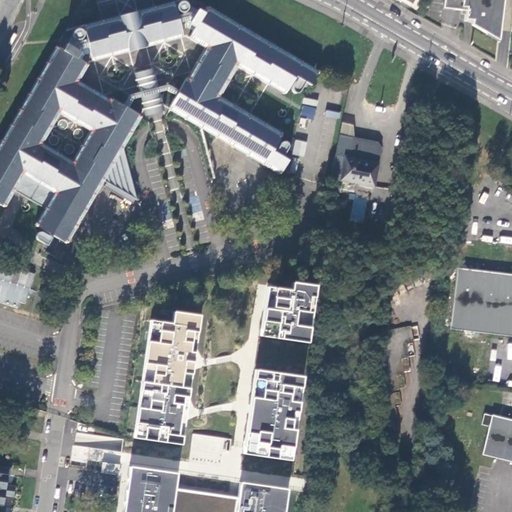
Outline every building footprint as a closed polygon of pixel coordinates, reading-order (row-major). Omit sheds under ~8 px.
[(443,0),(442,9),(463,11),(463,21),(463,19),(468,20),(470,20),(470,25),(497,40),(502,0),(443,0)] [(178,8),(178,10),(179,11),(181,12),(182,12),(183,13),(185,12),(186,12),(187,11),(188,10),(188,9),(188,8),(188,6),(188,5),(187,3),(185,2),(184,2),(182,2),(180,3),(179,4),(178,6),(178,8)] [(186,12),(185,12),(186,14),(189,14),(193,16),(196,10),(188,5),(188,6),(188,8),(188,9),(188,10),(187,11),(186,12)] [(166,19),(178,16),(176,6),(164,9),(166,19)] [(181,27),(178,17),(178,16),(166,19),(164,9),(132,18),(97,27),(99,36),(87,39),(91,52),(92,58),(182,34),(181,27)] [(204,14),(196,10),(193,16),(189,24),(195,27),(194,29),(191,35),(210,47),(236,62),(287,91),(294,80),(296,76),(302,66),(206,9),(204,14)] [(179,11),(178,10),(179,16),(178,17),(181,27),(188,25),(194,29),(195,27),(189,24),(193,16),(189,14),(186,14),(185,12),(183,13),(182,12),(181,12),(179,11)] [(99,36),(97,27),(85,30),(87,39),(99,36)] [(84,35),(84,34),(84,33),(82,31),(81,30),(80,30),(78,30),(76,30),(75,31),(74,33),(74,34),(73,35),(73,36),(74,37),(74,38),(75,39),(76,39),(76,40),(77,40),(79,40),(80,40),(82,39),(83,38),(83,37),(84,35)] [(78,42),(77,40),(76,40),(76,39),(75,39),(74,38),(74,37),(73,36),(73,35),(74,34),(74,33),(67,44),(72,47),(76,42),(78,42)] [(84,54),(91,52),(87,39),(86,40),(84,34),(84,35),(83,37),(83,38),(82,39),(80,40),(79,40),(77,40),(78,42),(76,42),(72,47),(82,53),(78,59),(80,60),(84,54)] [(113,100),(110,104),(74,82),(85,62),(80,60),(78,59),(82,53),(72,47),(67,44),(63,50),(60,48),(0,149),(0,204),(2,205),(12,190),(14,186),(49,207),(47,211),(38,226),(49,233),(53,235),(64,242),(101,180),(109,165),(115,187),(136,199),(121,144),(138,114),(127,108),(123,106),(113,100)] [(215,98),(236,62),(210,47),(189,83),(215,98)] [(134,53),(112,54),(113,65),(135,64),(134,53)] [(317,75),(302,66),(296,76),(299,78),(306,83),(311,85),(317,75)] [(129,95),(123,106),(127,108),(133,99),(141,97),(145,116),(163,111),(159,93),(167,90),(176,96),(179,91),(168,85),(157,87),(153,69),(135,73),(139,92),(129,95)] [(300,92),(306,83),(299,78),(296,82),(293,88),(293,89),(293,91),(294,92),(296,93),(298,93),(300,92)] [(281,137),(215,98),(189,83),(185,80),(179,91),(176,96),(170,106),(197,122),(215,183),(238,146),(266,162),(272,151),(274,148),(281,137)] [(300,116),(313,118),(315,107),(302,105),(300,116)] [(353,125),(342,123),(340,134),(354,137),(355,133),(353,125)] [(340,134),(330,178),(373,186),(378,162),(381,147),(378,142),(354,137),(340,134)] [(294,139),(292,154),(304,156),(306,141),(294,139)] [(279,145),(277,150),(275,153),(283,157),(288,148),(289,146),(288,144),(287,143),(286,142),(284,142),(281,143),(279,145)] [(272,151),(266,162),(281,171),(288,160),(283,157),(275,153),(272,151)] [(104,182),(115,187),(109,165),(101,180),(104,182)] [(115,187),(104,182),(102,185),(134,203),(136,199),(115,187)] [(12,190),(47,211),(49,207),(14,186),(12,190)] [(365,200),(354,199),(351,221),(363,222),(365,200)] [(47,245),(51,238),(48,236),(41,232),(40,233),(39,233),(38,234),(37,236),(37,238),(38,240),(47,245)] [(0,263),(0,302),(23,310),(35,274),(0,263)] [(511,272),(511,274),(457,268),(450,329),(511,337),(511,272)] [(293,291),(267,287),(260,335),(308,342),(316,288),(294,284),(293,291)] [(151,320),(133,436),(180,443),(202,316),(173,312),(172,322),(151,320)] [(304,376),(255,369),(243,447),(293,456),(304,376)] [(511,511),(511,419),(493,415),(492,416),(484,414),(482,425),(489,427),(483,454),(511,461),(511,511)] [(119,465),(123,439),(103,436),(101,446),(110,448),(109,453),(108,453),(106,463),(119,465)] [(117,474),(118,464),(102,463),(101,472),(117,474)] [(0,488),(14,491),(15,485),(7,484),(9,474),(2,473),(3,465),(0,464),(0,488)] [(12,466),(3,465),(2,473),(9,474),(9,473),(11,474),(12,466)] [(282,511),(286,489),(240,483),(238,499),(177,489),(179,474),(129,467),(122,511),(282,511)] [(14,491),(0,488),(0,511),(5,511),(6,506),(4,505),(6,495),(13,496),(14,491)]
